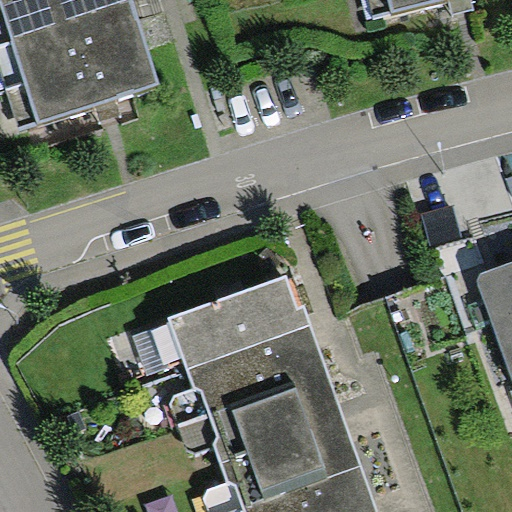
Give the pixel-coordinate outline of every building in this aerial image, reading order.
[(124,0),(28,0),(0,9),(0,55),(129,14),(124,0)] [(0,0),(0,9),(28,0),(0,0)] [(462,0),(366,0),(372,22),(462,0)] [(142,55),(129,14),(0,55),(0,77),(7,98),(142,55)] [(142,55),(7,98),(20,140),(155,97),(142,55)] [(511,262),(476,275),(511,377),(511,262)] [(186,368),(311,326),(304,307),(296,309),(285,277),(168,317),(186,368)] [(311,326),(186,368),(203,421),(328,376),(311,326)] [(345,424),(328,376),(203,421),(220,468),(345,424)] [(345,424),(220,468),(236,511),(260,511),(363,475),(345,424)] [(377,511),(363,475),(260,511),(377,511)]
